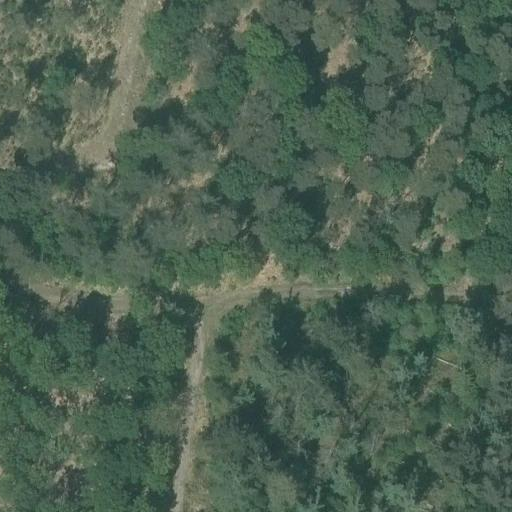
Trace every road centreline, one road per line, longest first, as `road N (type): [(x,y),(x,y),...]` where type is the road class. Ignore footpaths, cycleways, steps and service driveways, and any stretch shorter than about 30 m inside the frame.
road 1 (track): [(0,259),(17,280),(75,309),(511,308)]
road 2 (track): [(207,309),(178,511)]
